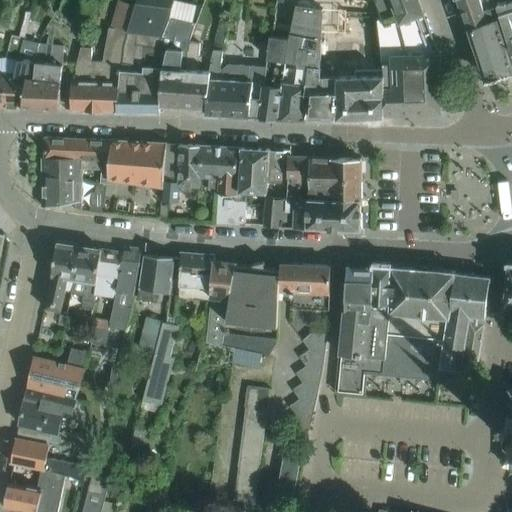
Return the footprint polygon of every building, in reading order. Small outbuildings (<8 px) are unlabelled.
[(119,111),(122,70),(128,30),(137,4),(123,0),(120,0),(112,27),(111,26),(104,62),(93,61),(93,48),(82,47),(77,66),(77,81),(73,81),(72,110),(119,111)] [(90,13),(93,0),(81,0),(79,11),(90,13)] [(161,105),(163,68),(168,48),(158,47),(162,34),(169,18),(170,16),(176,0),(138,0),(138,2),(137,4),(128,30),(122,70),(119,111),(161,112),(161,105)] [(184,106),(188,50),(190,41),(191,41),(197,22),(194,22),(198,5),(177,0),(176,0),(170,16),(169,18),(162,34),(158,47),(168,48),(163,68),(161,105),(184,106)] [(425,14),(419,0),(377,0),(384,16),(379,18),(381,39),(407,38),(423,32),(417,16),(425,14)] [(486,10),(482,0),(458,0),(468,28),(499,19),(509,48),(511,47),(511,45),(499,6),(486,10)] [(511,0),(499,5),(499,6),(511,45),(511,47),(509,48),(509,49),(511,60),(511,0)] [(321,66),(322,20),(324,9),(297,5),(290,38),(290,39),(289,49),(296,50),(295,61),(299,62),(299,66),(309,67),(306,93),(307,93),(313,93),(313,92),(321,92),(322,77),(321,66)] [(15,89),(16,73),(26,39),(33,11),(19,11),(7,57),(0,58),(0,107),(6,108),(7,90),(15,89)] [(354,25),(353,14),(340,12),(338,22),(354,25)] [(223,50),(231,20),(223,18),(222,24),(220,24),(214,49),(223,50)] [(511,60),(509,49),(509,48),(499,19),(468,28),(480,63),(479,64),(480,64),(485,76),(484,77),(485,77),(490,80),(490,81),(491,80),(501,76),(502,77),(511,73),(511,60)] [(442,112),(440,65),(440,54),(433,54),(423,32),(407,38),(381,39),(385,69),(386,70),(385,113),(442,112)] [(290,38),(272,36),(269,58),(279,60),(287,60),(295,61),(296,50),(289,49),(290,39),(290,38)] [(23,108),(27,75),(35,75),(35,61),(37,46),(39,43),(26,39),(16,73),(15,89),(7,90),(6,108),(23,108)] [(207,108),(211,71),(198,70),(200,43),(191,41),(190,41),(188,50),(184,106),(207,108)] [(62,90),(63,64),(65,45),(40,43),(39,43),(37,46),(35,61),(35,75),(27,75),(23,108),(60,110),(62,90)] [(207,108),(207,114),(259,116),(263,85),(265,85),(268,67),(229,65),(225,68),(224,79),(219,79),(224,50),(223,50),(214,49),(211,62),(211,71),(207,108)] [(279,117),(286,67),(287,60),(279,60),(278,67),(276,67),(274,81),(276,81),(275,86),(265,85),(263,85),(259,116),(279,117)] [(306,102),(307,93),(306,93),(309,67),(299,66),(298,69),(286,67),(279,117),(306,118),(308,102),(306,102)] [(356,76),(337,76),(337,118),(362,117),(368,117),(372,122),(381,121),(385,117),(385,113),(386,70),(385,69),(356,70),(356,76)] [(313,93),(310,118),(331,118),(337,118),(337,76),(322,77),(322,92),(313,92),(313,93)] [(110,170),(113,140),(45,137),(45,158),(83,159),(83,169),(103,169),(110,170)] [(165,180),(168,143),(113,140),(110,170),(103,169),(101,182),(108,183),(111,184),(112,180),(130,183),(164,187),(165,180)] [(181,181),(181,144),(168,143),(165,180),(175,181),(181,181)] [(164,191),(162,200),(178,201),(179,191),(179,186),(200,187),(201,177),(200,177),(202,145),(181,144),(181,181),(175,181),(165,180),(164,187),(164,191)] [(238,172),(239,147),(202,145),(200,177),(201,177),(210,178),(210,187),(219,188),(220,178),(220,173),(238,174),(238,172)] [(268,193),(271,149),(243,147),(241,172),(240,191),(248,192),(268,193)] [(310,188),(310,156),(288,155),(289,179),(289,191),(303,192),(303,188),(310,188)] [(363,198),(362,159),(310,156),(310,188),(310,192),(332,193),(332,199),(332,200),(363,198)] [(76,209),(82,210),(83,176),(80,176),(80,169),(83,169),(83,159),(45,158),(43,158),(43,205),(75,202),(76,209)] [(246,225),(248,192),(240,191),(241,172),(238,172),(238,174),(220,173),(220,178),(219,188),(217,224),(246,225)] [(92,210),(105,212),(108,183),(101,182),(98,182),(96,191),(94,191),(92,210)] [(282,213),(283,198),(267,197),(265,215),(264,226),(281,226),(282,213)] [(363,230),(363,198),(332,200),(332,199),(284,197),(284,198),(283,198),(282,213),(296,214),(296,227),(363,230)] [(74,291),(80,246),(57,242),(52,276),(45,308),(62,311),(67,290),(73,291),(74,291)] [(98,295),(103,249),(80,246),(74,291),(73,291),(73,294),(85,296),(83,307),(94,309),(97,295),(98,295)] [(132,308),(141,254),(142,248),(124,247),(123,252),(120,277),(119,281),(116,298),(112,320),(112,322),(128,326),(132,308)] [(120,277),(123,252),(103,249),(98,295),(116,298),(119,281),(120,277)] [(182,252),(179,286),(181,286),(212,288),(214,261),(215,255),(182,252)] [(171,293),(176,257),(145,254),(138,298),(158,301),(159,291),(171,293)] [(212,288),(211,299),(212,299),(212,297),(221,298),(220,302),(216,302),(215,324),(225,325),(226,320),(230,299),(237,264),(237,263),(214,261),(212,288)] [(230,299),(226,320),(277,325),(278,326),(279,290),(280,270),(279,270),(266,268),(264,261),(253,264),(253,266),(237,264),(230,299)] [(330,310),(332,266),(293,264),(291,308),(330,310)] [(441,367),(448,318),(449,318),(450,313),(455,273),(393,267),(374,267),(349,266),(345,310),(344,310),(336,393),(363,395),(366,362),(441,369),(441,367)] [(486,317),(490,277),(455,273),(450,313),(449,318),(448,318),(441,367),(477,371),(486,317)] [(156,352),(164,322),(164,321),(148,316),(140,347),(156,352)] [(110,330),(112,322),(112,320),(97,317),(94,331),(110,335),(112,330),(110,330)] [(160,412),(174,357),(170,356),(178,325),(168,323),(164,322),(156,352),(143,401),(142,408),(160,412)] [(108,344),(110,335),(94,331),(92,341),(108,344)] [(234,346),(236,334),(225,332),(224,340),(223,343),(234,346)] [(323,368),(328,334),(312,333),(312,332),(302,340),(303,341),(303,340),(309,349),(323,368)] [(244,348),(245,335),(236,334),(234,346),(244,348)] [(252,350),(253,336),(245,335),(244,348),(252,350)] [(259,351),(261,336),(253,336),(252,350),(259,351)] [(266,353),(268,337),(261,336),(259,351),(266,353)] [(271,354),(278,342),(278,338),(277,338),(268,337),(266,353),(271,354)] [(323,368),(309,349),(299,356),(306,365),(320,386),(323,368)] [(77,400),(88,359),(74,356),(72,365),(35,356),(28,388),(76,399),(77,400)] [(320,386),(306,365),(296,372),(302,382),(317,402),(320,386)] [(317,402),(302,382),(293,389),(299,399),(313,417),(317,402)] [(256,408),(259,387),(248,385),(245,406),(246,406),(256,408)] [(271,388),(259,387),(256,408),(268,409),(271,388)] [(76,399),(28,388),(20,424),(59,433),(64,411),(73,413),(76,399)] [(313,417),(299,399),(290,406),(296,415),(309,433),(313,417)] [(266,421),(268,409),(256,408),(246,406),(245,418),(266,421)] [(309,433),(296,415),(287,422),(305,448),(309,433)] [(264,432),(266,421),(245,418),(243,429),(264,432)] [(17,438),(12,462),(42,468),(66,475),(84,481),(87,466),(47,458),(49,445),(50,445),(53,435),(20,427),(17,438)] [(148,448),(152,432),(137,428),(133,444),(148,448)] [(263,444),(264,432),(243,429),(241,441),(263,444)] [(261,455),(263,444),(241,441),(240,453),(261,455)] [(259,467),(261,455),(240,453),(238,464),(259,467)] [(258,479),(259,467),(238,464),(237,476),(258,479)] [(57,511),(66,475),(42,468),(37,488),(7,482),(4,498),(6,499),(5,507),(30,511),(57,511)] [(101,511),(106,495),(107,495),(111,478),(94,474),(90,491),(88,490),(82,511),(101,511)] [(256,490),(258,479),(237,476),(235,487),(256,490)] [(255,502),(256,490),(235,487),(233,499),(255,502)]
